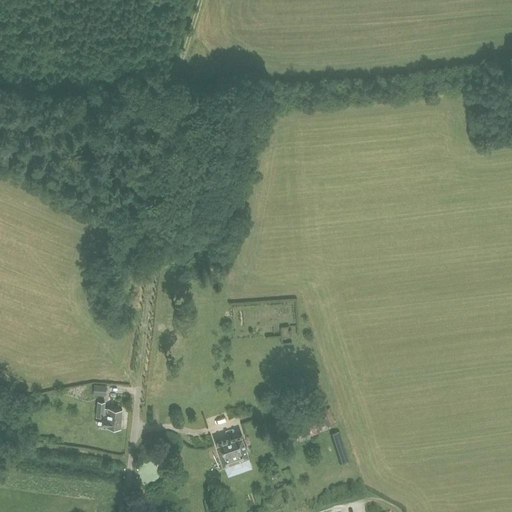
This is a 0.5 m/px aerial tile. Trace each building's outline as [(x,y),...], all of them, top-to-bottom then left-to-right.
[(105,395),(106,390),(106,385),(94,383),(93,394),(105,395)] [(98,416),(98,424),(107,424),(107,426),(121,427),(123,409),(108,408),(108,413),(105,412),(105,402),(98,401),(97,416),(98,416)] [(331,406),(310,413),(291,421),(299,442),(319,434),(317,429),(337,422),(331,406)] [(339,431),(331,434),(340,463),(349,460),(339,431)] [(250,465),(246,455),(249,454),(241,434),(216,444),(224,463),(232,460),(235,471),(250,465)]
